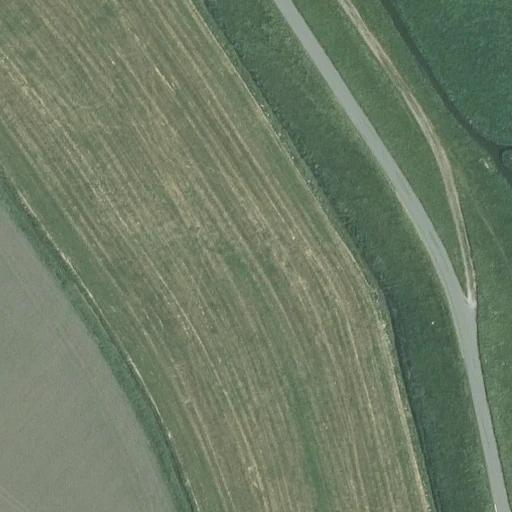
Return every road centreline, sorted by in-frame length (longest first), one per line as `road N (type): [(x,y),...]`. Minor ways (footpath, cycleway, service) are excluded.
road 1 (unclassified): [(507,511),(471,350),(437,247),(279,0)]
road 2 (track): [(430,130),(474,294),(468,340)]
road 3 (track): [(430,130),(345,0)]
